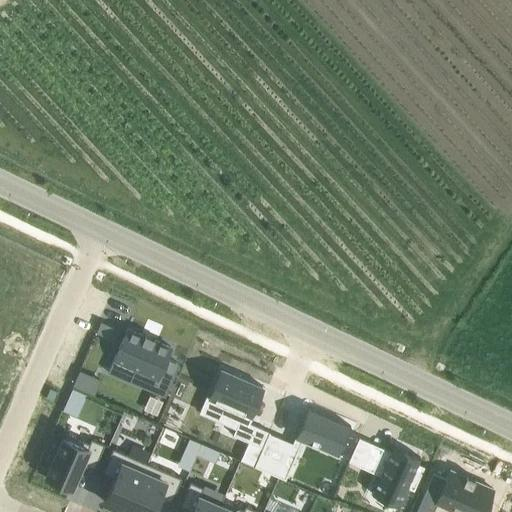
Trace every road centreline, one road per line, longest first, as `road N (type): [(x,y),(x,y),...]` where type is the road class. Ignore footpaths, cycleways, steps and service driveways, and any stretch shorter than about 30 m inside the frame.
road 1 (tertiary): [(511,428),(101,228)]
road 2 (residential): [(101,228),(0,455)]
